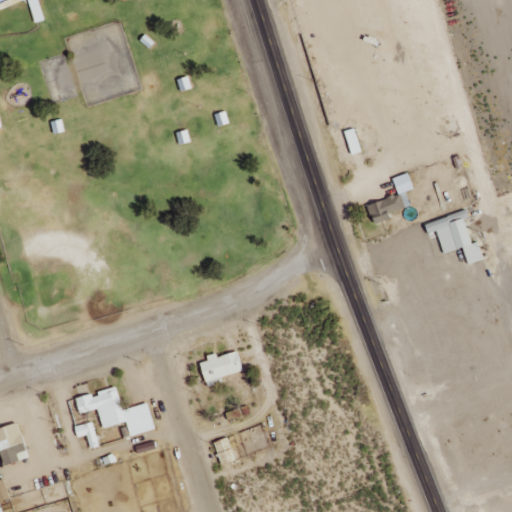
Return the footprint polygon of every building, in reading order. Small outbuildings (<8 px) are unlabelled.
[(178,81),(182,92),(192,89),(189,78),(178,81)] [(229,125),(227,113),(216,115),(219,127),(229,125)] [(370,205),(375,225),(393,220),(391,214),(411,208),(407,192),(414,190),(410,175),(395,179),(400,196),(370,205)] [(427,224),(430,234),(438,232),(445,255),(465,249),(470,265),(485,261),(480,243),(474,245),(466,219),(470,218),(468,212),(427,224)] [(222,378),(244,371),(239,351),(219,357),(218,353),(208,356),(209,361),(201,363),(209,388),(224,383),(222,378)] [(131,437),(156,430),(149,403),(123,410),(118,387),(99,392),(99,393),(77,399),(81,414),(99,410),(104,429),(128,423),(131,437)] [(99,447),(94,423),(76,427),(78,438),(88,436),(91,449),(99,447)] [(0,429),(0,449),(5,466),(21,461),(19,454),(28,451),(20,424),(0,429)]
